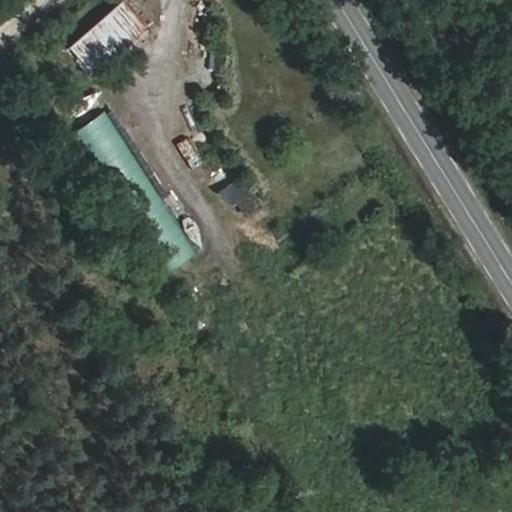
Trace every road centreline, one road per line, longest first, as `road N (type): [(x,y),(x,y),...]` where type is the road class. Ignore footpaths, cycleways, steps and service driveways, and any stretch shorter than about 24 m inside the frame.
road 1 (track): [(511,498),(469,511),(267,298),(176,166),(169,86),(180,19),(175,0)]
road 2 (track): [(0,113),(119,511)]
road 3 (secondary): [(344,0),(511,267)]
